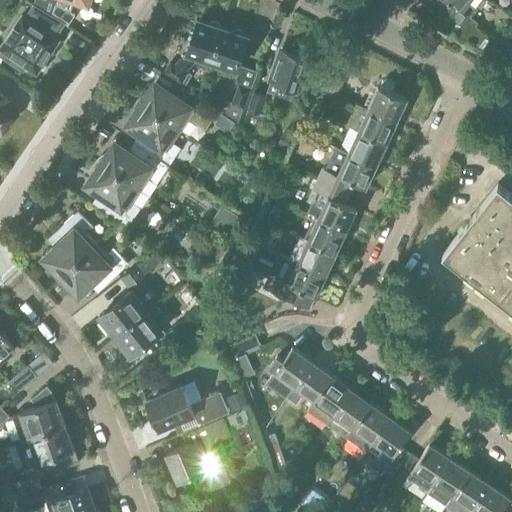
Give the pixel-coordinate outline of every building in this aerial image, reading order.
[(44,0),(41,8),(51,13),(54,0),(44,0)] [(54,0),(51,13),(68,23),(75,13),(64,7),(66,0),(79,0),(88,3),(88,0),(54,0)] [(465,40),(478,22),(470,15),(481,0),(436,0),(434,3),(442,9),(434,21),(446,30),(447,28),(455,35),(465,40)] [(55,36),(65,22),(68,24),(67,25),(68,25),(69,24),(68,23),(51,13),(41,8),(33,2),(24,16),(22,14),(0,47),(13,57),(10,61),(23,70),(26,65),(36,72),(45,59),(46,59),(51,52),(50,52),(59,39),(55,36)] [(212,61),(224,28),(221,27),(220,23),(213,21),(209,23),(198,19),(186,53),(173,64),(169,62),(163,73),(181,83),(185,85),(192,73),(188,71),(191,64),(200,57),(212,61)] [(236,69),(237,70),(238,66),(248,37),(245,36),(244,31),(237,29),(233,32),(224,28),(212,61),(236,69)] [(307,56),(282,48),(267,92),(292,100),(307,56)] [(339,64),(329,60),(319,86),(329,90),(339,64)] [(379,84),(368,106),(395,118),(405,97),(392,90),(395,84),(393,80),(386,77),(383,78),(380,85),(379,84)] [(155,83),(148,93),(145,94),(143,95),(140,97),(139,98),(138,100),(137,99),(137,100),(181,130),(190,118),(205,128),(217,111),(182,87),(175,96),(155,83)] [(213,96),(210,103),(217,108),(227,114),(238,122),(243,108),(243,109),(251,87),(238,83),(231,102),(221,99),(213,96)] [(310,107),(318,110),(325,94),(317,91),(310,107)] [(253,92),(247,110),(242,125),(259,131),(265,115),(260,114),(266,96),(253,92)] [(7,98),(0,93),(0,128),(15,109),(5,102),(7,98)] [(168,165),(180,148),(173,143),(181,130),(137,100),(136,100),(137,101),(136,104),(135,105),(134,107),(134,110),(135,113),(128,124),(148,137),(141,147),(168,165)] [(368,106),(358,128),(385,140),(395,118),(368,106)] [(318,110),(310,107),(304,124),(311,127),(318,110)] [(385,140),(358,128),(348,150),(375,162),(385,140)] [(288,146),(292,136),(283,132),(279,142),(288,146)] [(141,147),(135,156),(115,143),(108,153),(107,153),(105,154),(104,154),(103,155),(101,156),(100,157),(98,160),(97,159),(96,160),(141,190),(149,178),(156,183),(168,165),(141,147)] [(348,150),(348,151),(336,146),(326,167),(323,166),(319,176),(344,187),(348,178),(365,185),(375,162),(348,150)] [(96,160),(97,161),(95,164),(94,167),(94,169),(94,173),(87,184),(107,197),(101,207),(127,226),(140,207),(132,202),(141,190),(96,160)] [(314,185),(318,178),(313,175),(309,183),(314,185)] [(318,178),(314,185),(313,187),(328,194),(318,215),(345,227),(355,206),(339,198),(344,187),(319,176),(318,178)] [(511,190),(498,180),(441,251),(511,306),(511,190)] [(272,204),(267,220),(275,223),(281,207),(272,204)] [(230,235),(242,217),(222,205),(210,223),(230,235)] [(58,278),(96,242),(86,232),(92,226),(77,210),(54,232),(62,241),(44,258),(53,267),(53,268),(53,270),(54,273),(55,275),(55,276),(57,277),(58,278),(57,279),(58,278)] [(318,215),(308,237),(335,249),(345,227),(318,215)] [(275,223),(267,220),(262,236),(270,239),(275,223)] [(300,233),(290,256),(298,259),(325,271),(335,249),(308,237),(300,233)] [(106,254),(96,242),(58,278),(57,279),(58,280),(59,279),(59,280),(61,281),(62,283),(63,283),(65,284),(66,284),(68,285),(69,285),(78,294),(96,277),(103,286),(127,263),(112,248),(106,254)] [(161,247),(121,278),(128,287),(145,273),(167,255),(161,247)] [(282,252),(267,286),(293,297),(298,286),(315,294),(325,271),(298,259),(290,256),(282,252)] [(114,335),(146,310),(131,291),(99,316),(114,335)] [(154,304),(146,310),(114,335),(129,355),(161,330),(152,317),(160,311),(154,304)] [(209,313),(202,304),(186,317),(193,326),(209,313)] [(187,330),(180,321),(164,333),(171,342),(187,330)] [(226,344),(234,340),(224,321),(216,325),(226,344)] [(0,359),(15,348),(0,328),(0,359)] [(260,343),(256,332),(231,343),(236,354),(260,343)] [(287,396),(312,359),(292,345),(274,371),(286,379),(279,391),(287,396)] [(332,373),(312,359),(287,396),(296,403),(304,392),(314,399),(332,373)] [(27,365),(7,382),(16,393),(37,376),(27,365)] [(314,399),(316,400),(308,410),(326,422),(351,387),(332,373),(314,399)] [(20,438),(64,423),(56,399),(53,400),(47,383),(31,399),(33,407),(12,414),(20,438)] [(217,417),(223,415),(229,412),(220,391),(190,404),(181,384),(144,400),(157,430),(181,419),(187,431),(217,417)] [(370,401),(351,387),(326,422),(346,436),(370,401)] [(250,403),(245,390),(226,397),(231,410),(250,403)] [(370,401),(346,436),(367,451),(368,448),(390,415),(370,401)] [(2,405),(0,406),(0,423),(10,416),(2,405)] [(190,441),(165,453),(177,481),(203,469),(211,489),(231,480),(214,441),(231,434),(223,415),(217,417),(187,431),(186,431),(190,441)] [(390,415),(368,448),(377,454),(373,460),(384,467),(393,473),(409,450),(400,444),(410,430),(390,415)] [(77,462),(64,423),(20,438),(21,440),(15,442),(24,467),(26,466),(30,478),(77,462)] [(270,450),(280,447),(275,432),(265,435),(270,450)] [(419,457),(409,450),(393,473),(403,479),(405,476),(426,490),(449,456),(429,443),(419,457)] [(285,462),(280,447),(270,450),(275,465),(285,462)] [(449,456),(426,490),(446,504),(469,469),(449,456)] [(469,469),(446,504),(457,511),(469,511),(490,483),(469,469)] [(0,500),(24,492),(20,482),(20,480),(0,486),(0,500)] [(168,482),(159,486),(164,499),(173,495),(168,482)] [(490,483),(469,511),(501,511),(500,511),(510,496),(490,483)] [(301,502),(306,495),(292,485),(287,492),(290,495),(301,502)] [(87,487),(46,501),(49,511),(88,511),(95,510),(87,487)] [(19,496),(23,511),(45,504),(40,490),(19,496)] [(314,511),(319,505),(306,495),(301,502),(313,511),(314,511)]
